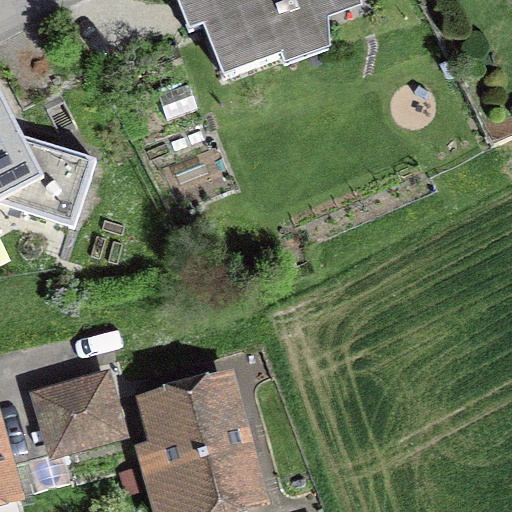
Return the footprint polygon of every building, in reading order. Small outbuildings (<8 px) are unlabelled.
[(361,0),(173,0),(187,36),(201,30),(221,81),(281,59),(284,68),(331,50),(329,20),(364,7),(361,0)] [(0,206),(74,231),(97,163),(22,139),(0,94),(0,268),(11,263),(0,241),(0,206)] [(129,443),(109,371),(29,393),(49,464),(129,443)] [(260,511),(271,509),(233,374),(135,401),(147,443),(133,447),(139,468),(118,474),(125,498),(146,492),(151,511),(260,511)] [(26,505),(0,409),(0,511),(19,511),(18,507),(26,505)]
